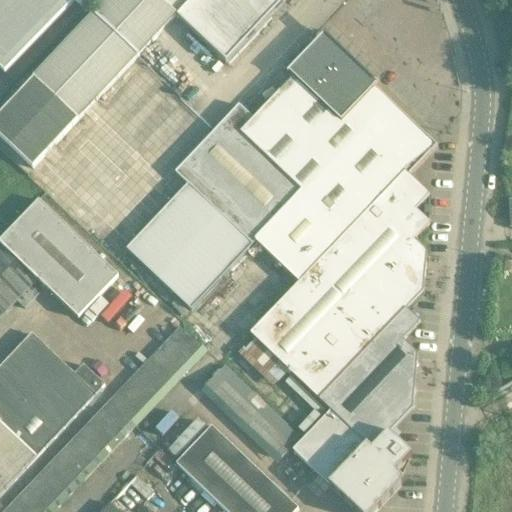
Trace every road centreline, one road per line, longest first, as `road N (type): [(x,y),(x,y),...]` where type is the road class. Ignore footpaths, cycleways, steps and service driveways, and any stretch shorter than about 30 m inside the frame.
road 1 (tertiary): [(443,511),(484,59),(474,0)]
road 2 (unknown): [(311,0),(124,186)]
road 3 (unknown): [(389,0),(442,138)]
